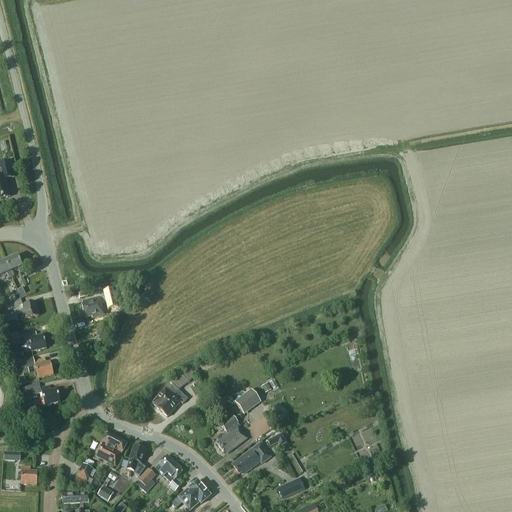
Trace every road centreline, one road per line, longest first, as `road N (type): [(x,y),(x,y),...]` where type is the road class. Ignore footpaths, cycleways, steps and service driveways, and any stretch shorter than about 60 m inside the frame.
road 1 (unclassified): [(35,241),(35,155),(0,16)]
road 2 (tertiary): [(240,511),(187,453),(99,413),(88,398)]
road 3 (tertiary): [(88,398),(48,254),(35,241)]
road 4 (residential): [(51,511),(58,440),(88,398)]
